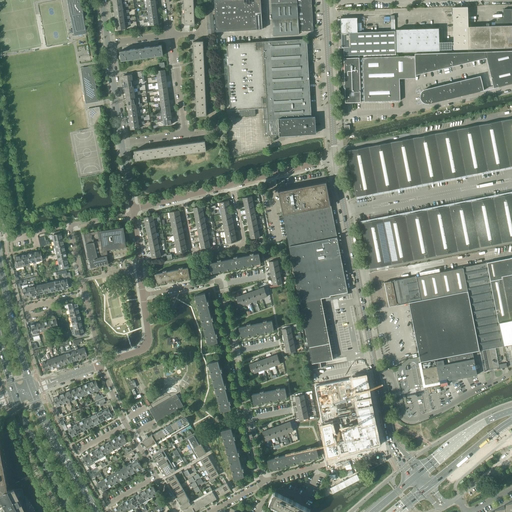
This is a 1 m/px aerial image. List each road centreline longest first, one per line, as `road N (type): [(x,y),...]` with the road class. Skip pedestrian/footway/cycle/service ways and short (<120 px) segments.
road 1 (unclassified): [(376,375),(334,160)]
road 2 (unclassified): [(376,375),(390,374),(400,415),(412,421),(505,376)]
road 3 (residential): [(182,198),(194,256),(218,251),(242,239),(231,187)]
road 4 (unclassified): [(334,160),(325,0)]
road 5 (secondary): [(96,511),(33,391)]
road 6 (secondary): [(16,397),(70,511)]
road 7 (secondary): [(31,387),(0,268)]
